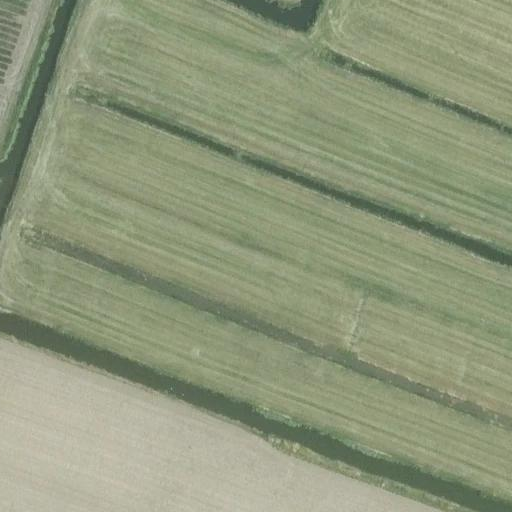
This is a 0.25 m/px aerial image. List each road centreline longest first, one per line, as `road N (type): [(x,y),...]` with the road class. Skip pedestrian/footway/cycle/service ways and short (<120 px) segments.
road 1 (track): [(71,70),(511,237)]
road 2 (track): [(10,237),(71,70)]
